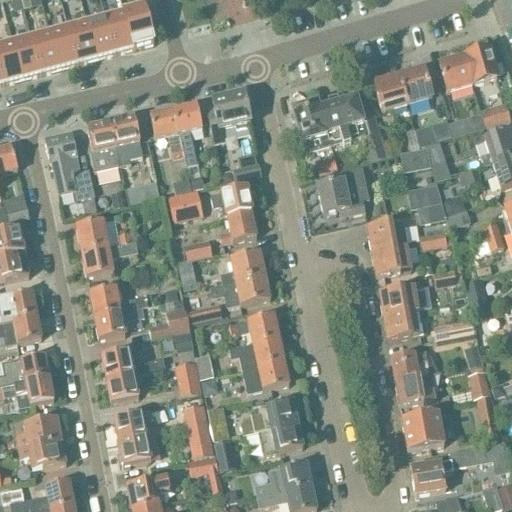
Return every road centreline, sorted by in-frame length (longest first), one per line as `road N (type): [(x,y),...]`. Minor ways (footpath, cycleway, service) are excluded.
road 1 (residential): [(23,117),(102,511)]
road 2 (residential): [(380,511),(393,486),(350,264),(300,268)]
road 3 (residential): [(300,268),(356,511)]
road 4 (residential): [(253,66),(465,0)]
road 5 (residential): [(253,66),(300,268)]
road 6 (residential): [(23,117),(181,80)]
